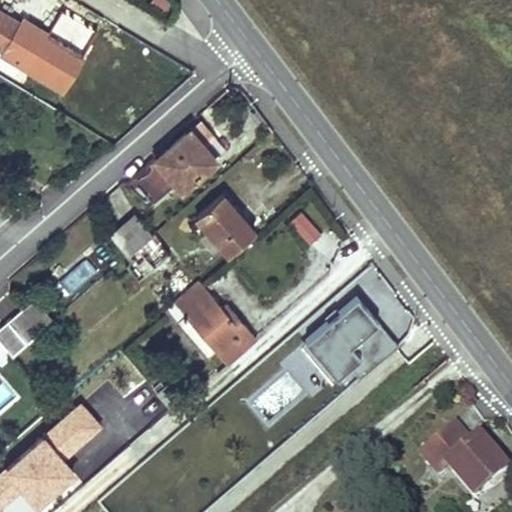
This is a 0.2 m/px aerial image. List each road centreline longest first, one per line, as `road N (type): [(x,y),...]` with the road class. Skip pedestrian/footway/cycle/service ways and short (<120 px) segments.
road 1 (tertiary): [(254,49),(475,354)]
road 2 (residential): [(475,354),(290,511)]
road 3 (residential): [(41,228),(222,72)]
road 4 (residential): [(101,0),(222,72)]
